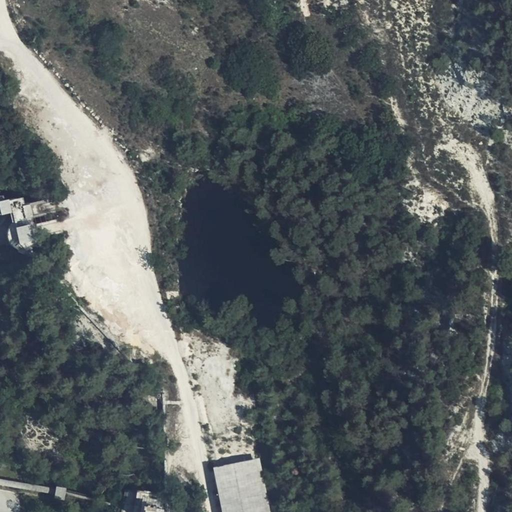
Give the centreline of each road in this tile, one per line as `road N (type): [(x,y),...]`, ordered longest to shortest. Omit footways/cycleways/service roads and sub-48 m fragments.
road 1 (track): [(209,511),(178,343),(144,252),(74,130),(0,36)]
road 2 (track): [(487,511),(496,235),(430,79),(417,0)]
